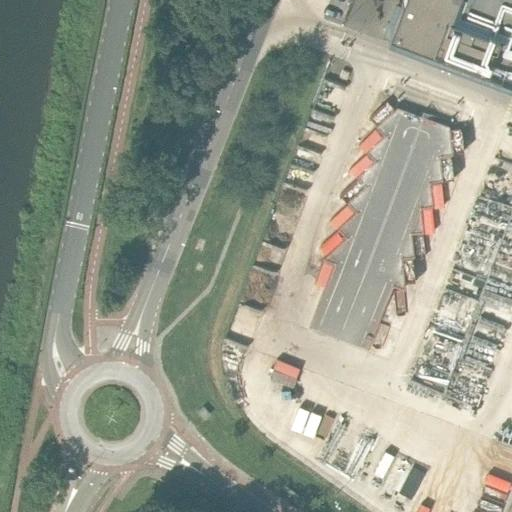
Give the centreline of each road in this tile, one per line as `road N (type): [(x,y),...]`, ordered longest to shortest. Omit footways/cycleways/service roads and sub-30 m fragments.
road 1 (tertiary): [(74,389),(55,360),(56,328),(119,0)]
road 2 (unclassified): [(123,374),(266,0)]
road 3 (tertiary): [(251,511),(145,439)]
